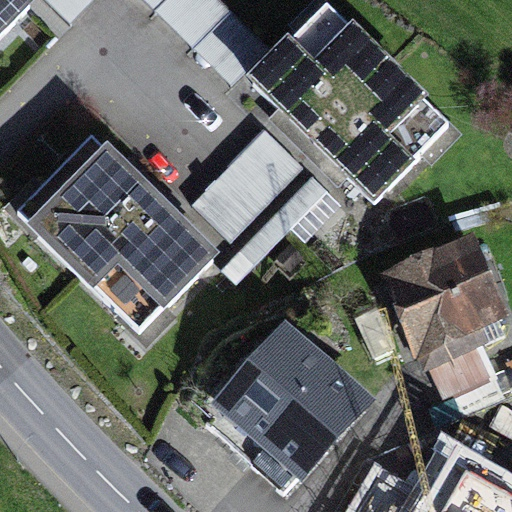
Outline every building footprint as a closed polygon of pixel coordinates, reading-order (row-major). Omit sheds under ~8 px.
[(36,0),(0,0),(0,41),(40,3),(36,0)] [(94,0),(141,0),(231,88),(270,52),(217,0),(44,0),(71,26),(94,0)] [(289,38),(246,81),(375,207),(451,128),(426,103),(429,99),(328,6),(293,40),(289,38)] [(304,170),(263,133),(191,207),(229,246),(304,170)] [(91,137),(16,218),(139,339),(219,256),(91,137)] [(312,179),(221,273),(236,287),(328,193),(312,179)] [(474,236),(380,276),(415,364),(418,363),(423,376),(428,374),(438,397),(494,374),(484,349),(488,347),(483,333),(509,321),(474,236)] [(286,322),(210,407),(218,414),(205,429),(284,497),(297,482),(302,485),(377,404),(286,322)] [(511,511),(511,472),(486,457),(452,511),(511,511)]
